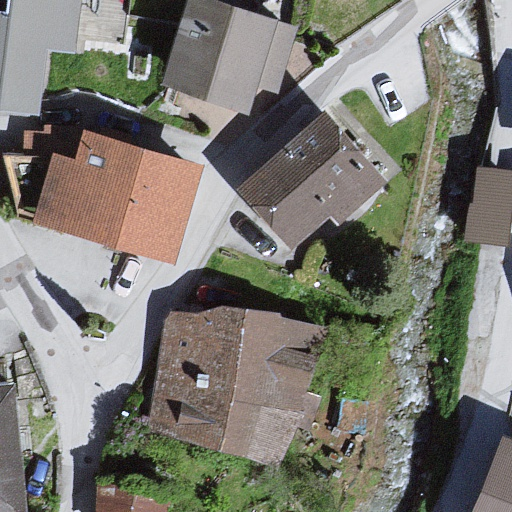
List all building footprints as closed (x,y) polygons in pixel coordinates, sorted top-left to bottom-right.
[(97,0),(0,0),(0,109),(60,120),(68,55),(93,62),(97,0)] [(308,35),(205,0),(201,0),(174,91),(265,116),(271,93),(287,97),(308,35)] [(352,125),(262,198),(307,267),(405,193),(352,125)] [(71,156),(49,150),(27,220),(173,258),(201,160),(78,126),(71,156)] [(468,229),(510,231),(511,180),(511,154),(472,153),(468,229)] [(265,314),(174,326),(153,461),(234,459),(293,478),(326,328),(265,314)] [(41,511),(32,385),(0,387),(0,511),(41,511)] [(511,511),(511,438),(509,437),(480,511),(511,511)] [(103,472),(97,511),(165,511),(170,481),(103,472)]
